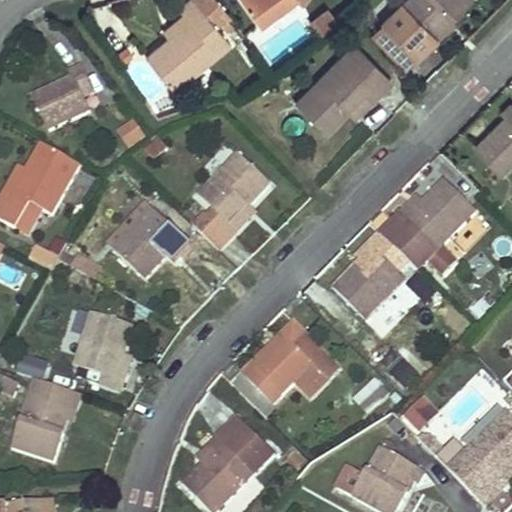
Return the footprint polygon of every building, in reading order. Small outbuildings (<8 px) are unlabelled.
[(164,35),(143,53),(173,89),(241,33),(213,0),(182,0),(175,7),(181,13),(187,20),(166,37),(164,35)] [(404,0),(382,22),(417,56),(435,39),(444,29),(441,26),(449,18),(468,0),(404,0)] [(318,33),(319,35),(337,20),(320,1),(263,49),(279,67),(318,33)] [(187,20),(181,13),(161,31),(165,34),(166,37),(187,20)] [(382,22),(372,33),(406,67),(417,56),(382,22)] [(351,42),(293,100),(327,134),(348,114),(346,112),(365,93),(372,99),(391,80),(351,42)] [(82,67),(71,72),(73,76),(84,98),(94,92),(82,67)] [(73,76),(32,95),(49,131),(90,111),(84,98),(73,76)] [(372,99),(365,93),(346,112),(348,114),(353,118),(372,99)] [(506,116),(475,146),(503,174),(511,164),(511,103),(511,102),(501,112),(506,116)] [(135,123),(119,131),(128,147),(143,139),(135,123)] [(26,168),(12,192),(24,199),(53,215),(80,166),(40,144),(26,168)] [(237,154),(197,196),(213,211),(207,219),(202,215),(192,225),(219,252),(238,232),(231,225),(250,205),(253,208),(271,187),(237,154)] [(19,164),(0,196),(0,198),(19,209),(24,199),(12,192),(26,168),(19,164)] [(399,217),(380,235),(418,272),(429,261),(445,276),(458,263),(442,247),(477,212),(444,180),(422,202),(424,203),(405,223),(399,217)] [(418,198),(399,217),(405,223),(424,203),(422,202),(418,198)] [(250,205),(231,225),(238,232),(256,212),(253,208),(250,205)] [(151,207),(112,249),(145,280),(167,257),(155,246),(173,228),(151,207)] [(173,228),(155,246),(167,257),(173,248),(177,252),(187,242),(173,228)] [(53,272),(60,259),(36,246),(28,259),(53,272)] [(364,259),(355,268),(366,280),(386,262),(371,247),(361,256),(364,259)] [(69,250),(62,262),(93,281),(101,268),(69,250)] [(355,268),(334,290),(365,321),(405,281),(386,262),(366,280),(355,268)] [(91,312),(74,365),(105,377),(102,387),(120,393),(133,355),(127,354),(136,327),(91,312)] [(285,338),(255,370),(251,366),(241,375),(263,397),(273,407),(283,397),(296,385),(310,400),(329,381),(306,358),(313,352),(308,348),(302,354),(292,345),(285,338)] [(298,338),(292,345),(302,354),(308,348),(298,338)] [(400,360),(389,372),(405,387),(417,376),(400,360)] [(44,368),(40,382),(59,388),(64,375),(44,368)] [(367,416),(391,395),(377,378),(352,400),(367,416)] [(35,380),(11,450),(53,464),(63,432),(47,427),(55,404),(77,412),(82,396),(59,388),(40,382),(35,380)] [(422,400),(404,418),(418,432),(436,414),(422,400)] [(55,404),(47,427),(63,432),(67,422),(73,424),(77,412),(55,404)] [(436,458),(448,470),(486,507),(504,489),(497,482),(511,466),(511,416),(507,411),(467,452),(454,440),(436,458)] [(245,427),(238,419),(217,440),(225,448),(206,467),(204,465),(183,487),(208,511),(217,511),(273,453),(245,427)] [(217,440),(198,460),(204,465),(206,467),(225,448),(217,440)] [(381,448),(352,499),(377,511),(398,511),(408,494),(394,486),(407,463),(381,448)] [(407,463),(394,486),(408,494),(415,483),(417,485),(425,473),(407,463)] [(511,466),(497,482),(504,489),(511,480),(511,466)] [(44,502),(44,511),(55,511),(55,501),(44,502)] [(44,511),(44,502),(0,505),(0,511),(44,511)]
